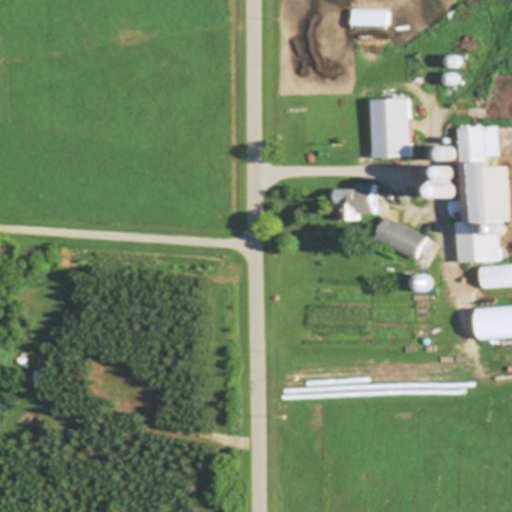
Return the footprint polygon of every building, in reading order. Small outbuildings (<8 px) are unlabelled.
[(392,11),(392,27),(357,26),(357,10),(392,11)] [(458,55),(459,55),(460,55),(461,55),(462,56),(463,57),(463,58),(464,59),(464,60),(464,61),(464,62),(464,63),(463,64),(463,65),(462,66),(461,66),(460,67),(459,67),(458,67),(457,67),(456,67),(455,66),(454,66),(453,65),(453,64),(452,63),(452,62),(452,61),(452,60),(452,59),(453,58),(453,57),(454,56),(455,55),(456,55),(457,55),(458,55)] [(456,72),(457,72),(458,72),(459,73),(460,73),(461,74),(461,75),(462,76),(462,77),(462,78),(462,79),(462,80),(461,81),(461,82),(460,83),(459,84),(458,84),(457,84),(456,84),(455,84),(454,84),(453,84),(452,83),(451,82),(451,81),(450,80),(450,79),(450,78),(450,77),(450,76),(451,75),(451,74),(452,73),(453,73),(454,72),(455,72),(456,72)] [(414,157),(378,158),(377,99),(413,98),(414,157)] [(490,153),(490,166),(511,165),(511,220),(504,220),(504,225),(505,225),(506,226),(507,226),(507,227),(507,228),(508,229),(508,230),(507,231),(507,232),(507,233),(506,233),(505,234),(506,261),(511,260),(511,283),(487,285),(486,261),(464,262),(461,222),(468,222),(463,127),(502,125),(504,152),(490,153)] [(454,147),(455,147),(456,147),(458,148),(459,149),(460,150),(460,151),(461,152),(461,153),(461,154),(461,156),(461,157),(460,158),(460,159),(459,160),(458,161),(456,161),(455,162),(454,162),(453,162),(451,161),(450,161),(449,160),(448,159),(448,158),(447,157),(447,156),(447,154),(447,153),(447,152),(448,151),(448,150),(449,149),(450,148),(451,147),(453,147),(454,147)] [(454,169),(456,169),(457,170),(458,170),(459,171),(459,172),(460,172),(460,173),(461,175),(461,176),(461,177),(460,178),(460,179),(459,180),(459,181),(458,181),(457,182),(456,182),(454,182),(453,182),(452,182),(451,181),(450,181),(450,180),(449,179),(449,178),(448,177),(448,176),(448,175),(448,173),(449,172),(450,172),(450,171),(451,170),(452,170),(453,169),(454,169)] [(379,184),(379,211),(362,211),(361,220),(348,220),(348,217),(344,217),(344,206),(336,206),(336,197),(336,190),(359,190),(359,183),(379,184)] [(456,186),(458,186),(459,186),(460,187),(461,188),(462,189),(462,190),(463,191),(463,192),(463,194),(462,195),(462,196),(461,196),(461,197),(460,198),(459,198),(458,199),(456,199),(455,199),(454,198),(453,198),(452,197),(452,196),(451,196),(451,195),(450,194),(450,192),(450,191),(451,190),(451,189),(452,188),(453,187),(454,186),(455,186),(456,186)] [(428,237),(417,258),(379,238),(390,217),(428,237)] [(425,274),(427,275),(428,275),(429,275),(430,276),(431,277),(432,278),(433,280),(433,281),(433,282),(433,284),(433,285),(432,286),(431,287),(430,288),(429,289),(428,289),(427,290),(425,290),(424,290),(423,289),(421,289),(420,288),(419,287),(419,286),(418,285),(418,284),(418,282),(418,281),(418,280),(419,278),(419,277),(420,276),(421,275),(423,275),(424,275),(425,274)] [(511,340),(484,342),(482,309),(511,307),(511,340)]
